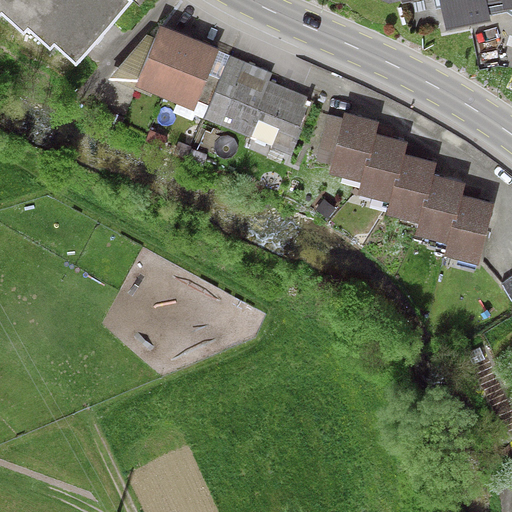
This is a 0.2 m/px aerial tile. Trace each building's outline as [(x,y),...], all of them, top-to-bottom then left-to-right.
[(0,0),(0,14),(22,34),(25,29),(47,49),(52,44),(74,64),(130,2),(127,0),(0,0)] [(511,0),(382,0),(393,4),(416,0),(436,0),(442,32),(489,23),(488,15),(511,10),(511,0)] [(212,52),(158,30),(135,86),(189,108),(212,52)] [(266,75),(228,60),(206,119),(286,149),(305,100),(263,84),(266,75)] [(306,160),(328,165),(339,118),(317,113),(306,160)] [(373,124),(344,117),(331,172),(362,180),(359,192),(390,200),(387,213),(420,220),(416,234),(448,242),(445,255),(475,262),(488,207),(456,199),(459,187),(427,180),(430,166),(399,159),(402,146),(369,138),(373,124)] [(511,277),(501,284),(511,301),(511,277)]
